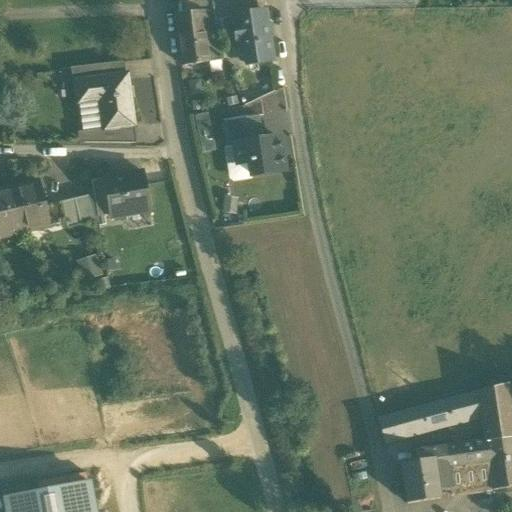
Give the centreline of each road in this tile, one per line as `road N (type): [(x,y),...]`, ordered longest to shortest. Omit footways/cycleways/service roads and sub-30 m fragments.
road 1 (unclassified): [(279,511),(187,166),(157,0)]
road 2 (unclassified): [(385,511),(315,223),(279,0)]
road 3 (unknown): [(187,166),(17,146)]
